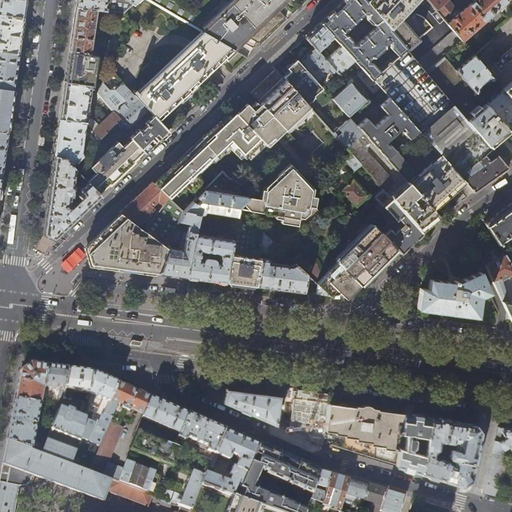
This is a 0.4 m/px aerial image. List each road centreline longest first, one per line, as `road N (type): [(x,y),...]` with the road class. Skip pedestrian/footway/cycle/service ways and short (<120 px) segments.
road 1 (secondary): [(511,375),(61,313)]
road 2 (residential): [(8,290),(45,266),(324,0)]
road 3 (residential): [(472,502),(317,456),(170,393),(160,359)]
road 4 (residential): [(160,359),(493,403)]
road 5 (residential): [(355,320),(89,284),(61,313)]
road 6 (tertiary): [(49,0),(8,290)]
road 7 (residential): [(511,184),(443,231),(355,320)]
road 8 (residential): [(511,343),(355,320)]
